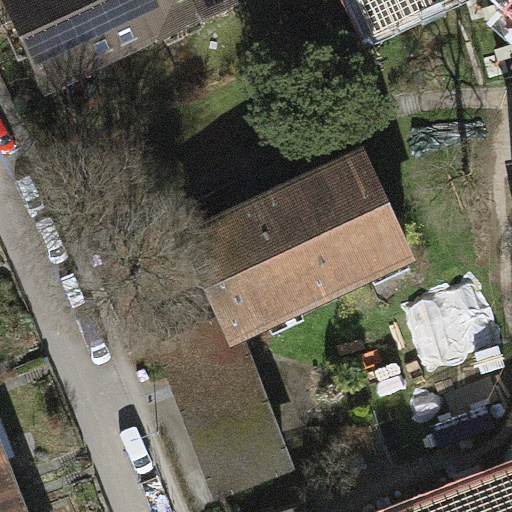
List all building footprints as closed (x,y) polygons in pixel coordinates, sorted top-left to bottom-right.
[(226,0),(6,0),(47,88),(159,36),(160,40),(230,8),(226,0)] [(437,0),(365,0),(379,28),(437,0)] [(406,256),(362,162),(189,241),(226,321),(234,338),(237,337),(373,274),(372,272),(406,256)] [(234,338),(226,321),(166,350),(221,494),(287,469),(237,337),(234,338)] [(14,511),(0,472),(0,511),(14,511)] [(511,511),(511,479),(427,511),(511,511)]
